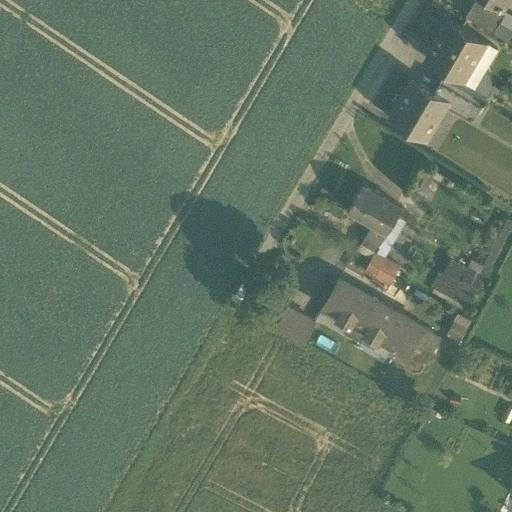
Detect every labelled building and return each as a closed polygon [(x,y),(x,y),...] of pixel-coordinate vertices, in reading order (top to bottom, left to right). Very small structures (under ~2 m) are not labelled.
[(473,0),(465,14),(492,30),(505,8),(499,5),(491,0),(473,0)] [(492,30),(507,39),(511,30),(511,12),(505,8),(492,30)] [(444,68),(461,78),(462,77),(484,39),(449,18),(426,57),(444,68)] [(498,47),(484,39),(462,77),(475,85),(487,65),(498,47)] [(493,84),(487,65),(475,85),(488,93),(493,84)] [(444,68),(438,79),(481,105),(488,93),(475,85),(462,77),(461,78),(444,68)] [(390,116),(424,136),(443,104),(446,98),(432,90),(412,78),(390,116)] [(472,121),(481,105),(438,79),(432,90),(446,98),(443,104),(472,121)] [(372,224),(387,233),(397,214),(401,207),(361,184),(347,210),(372,224)] [(379,244),(374,253),(384,258),(406,220),(397,214),(387,233),(380,244),(379,244)] [(511,218),(508,217),(479,272),(486,275),(511,226),(511,218)] [(379,244),(380,244),(387,233),(372,224),(365,236),(379,244)] [(379,244),(365,236),(357,250),(372,258),(374,253),(379,244)] [(365,271),(390,285),(395,276),(400,266),(384,258),(374,253),(372,258),(370,261),(365,271)] [(442,271),(460,281),(468,268),(450,257),(442,271)] [(479,272),(468,268),(460,281),(463,282),(460,287),(475,295),(486,275),(479,272)] [(469,307),(475,295),(460,287),(463,282),(460,281),(442,271),(439,270),(430,286),(469,307)] [(366,333),(380,340),(397,311),(340,279),(323,308),(366,333)] [(275,327),(303,343),(315,322),(287,306),(275,327)] [(392,347),(407,356),(408,355),(423,327),(424,326),(397,311),(380,340),(392,347)] [(473,320),(458,312),(446,333),(462,341),(473,320)] [(408,355),(425,365),(441,337),(423,327),(408,355)] [(380,340),(366,333),(359,347),(384,361),(392,347),(380,340)]
